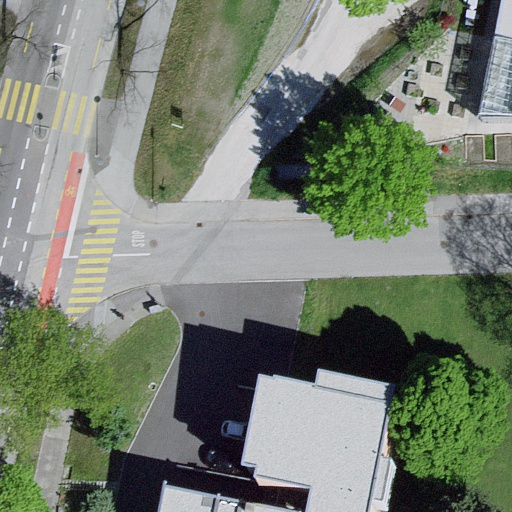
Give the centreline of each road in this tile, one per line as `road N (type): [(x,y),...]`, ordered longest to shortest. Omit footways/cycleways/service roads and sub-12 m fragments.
road 1 (residential): [(12,238),(95,251),(511,239)]
road 2 (residential): [(12,238),(73,0)]
